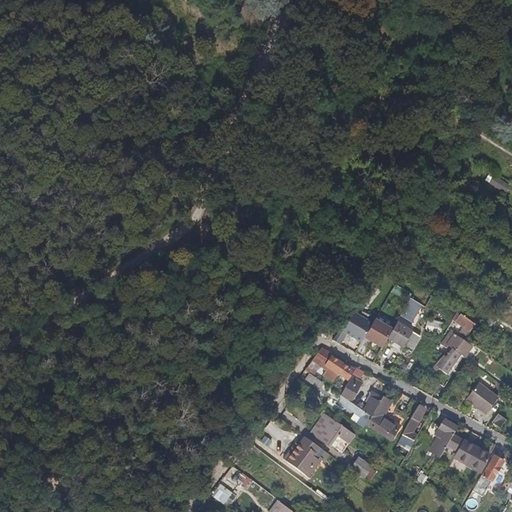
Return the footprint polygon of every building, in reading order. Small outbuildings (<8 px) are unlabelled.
[(178,8),(167,29),(196,44),(207,23),(178,8)] [(492,176),(489,184),(505,191),(509,183),(492,176)] [(412,322),(422,304),(409,297),(399,316),(412,322)] [(458,312),(455,317),(457,318),(455,322),(469,332),(475,324),(458,312)] [(362,338),(371,323),(354,313),(332,341),(341,345),(347,336),(359,343),(362,338)] [(390,332),(372,321),(371,323),(362,338),(380,348),(390,332)] [(389,338),(411,352),(420,336),(398,323),(389,338)] [(442,327),(434,326),(426,324),(425,331),(441,335),(442,327)] [(461,355),(463,356),(466,353),(471,346),(455,334),(447,345),(452,349),(461,355)] [(447,374),(461,355),(452,349),(446,358),(443,356),(435,366),(436,366),(434,369),(437,370),(438,368),(447,374)] [(306,370),(323,382),(341,395),(342,393),(342,391),(337,388),(340,384),(334,380),(337,376),(318,363),(320,360),(348,380),(354,371),(333,356),(335,354),(324,350),(306,370)] [(306,370),(303,373),(309,377),(308,379),(315,384),(316,383),(320,386),(323,382),(306,370)] [(342,391),(342,393),(352,399),(361,381),(351,376),(342,391)] [(466,399),(486,414),(499,397),(479,382),(466,399)] [(367,406),(364,411),(371,416),(381,397),(371,391),(370,393),(372,395),(366,405),(367,406)] [(369,419),(378,425),(392,435),(398,426),(382,415),(390,401),(382,396),(381,397),(371,416),(369,419)] [(357,423),(361,426),(364,428),(369,419),(371,416),(364,411),(352,403),(348,408),(361,417),(357,423)] [(403,434),(415,441),(418,435),(413,433),(419,422),(426,410),(418,406),(412,418),(406,428),(406,429),(403,434)] [(498,414),(492,422),(500,428),(506,420),(498,414)] [(341,452),(353,435),(328,417),(315,435),(328,444),(329,443),(341,452)] [(369,419),(364,428),(371,433),(378,425),(369,419)] [(434,452),(440,456),(444,451),(453,435),(458,427),(445,420),(440,427),(435,436),(442,439),(434,452)] [(435,436),(440,427),(434,423),(429,432),(435,436)] [(403,434),(398,443),(405,447),(410,438),(403,434)] [(444,451),(455,457),(464,441),(453,435),(444,451)] [(305,436),(286,460),(306,475),(325,451),(305,436)] [(464,441),(455,457),(468,464),(476,448),(464,441)] [(476,448),(468,464),(480,471),(489,455),(476,448)] [(357,456),(349,468),(363,478),(372,466),(357,456)] [(476,484),(472,490),(482,496),(491,481),(492,481),(504,461),(495,456),(483,476),(482,475),(476,484)] [(433,472),(440,476),(448,463),(442,459),(433,472)] [(241,472),(236,479),(246,486),(251,479),(241,472)] [(417,479),(424,483),(426,480),(428,476),(423,472),(417,479)] [(428,476),(426,480),(434,487),(437,482),(438,479),(431,474),(430,474),(428,476)] [(212,496),(228,506),(235,494),(219,484),(212,496)] [(266,511),(292,511),(276,500),(266,511)]
